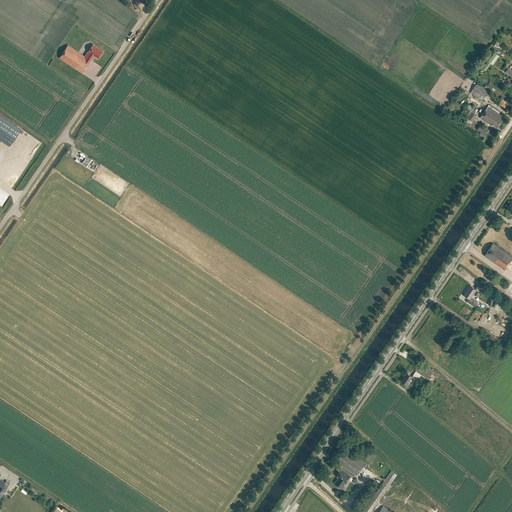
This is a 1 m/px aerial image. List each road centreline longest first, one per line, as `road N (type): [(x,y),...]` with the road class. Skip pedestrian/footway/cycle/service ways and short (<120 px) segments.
road 1 (track): [(243,511),(501,137)]
road 2 (secondary): [(280,511),(511,175)]
road 3 (unclassified): [(0,226),(156,0)]
